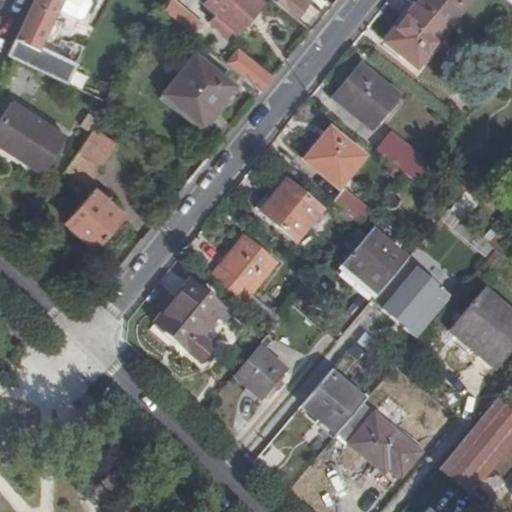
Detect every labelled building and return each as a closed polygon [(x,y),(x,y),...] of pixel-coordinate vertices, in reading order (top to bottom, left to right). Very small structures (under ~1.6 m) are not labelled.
[(35,0),(13,47),(21,51),(26,42),(38,49),(56,14),(63,0),(35,0)] [(87,3),(80,0),(63,0),(56,14),(76,25),(82,23),(89,9),(87,3)] [(261,3),(257,0),(207,0),(204,4),(215,15),(209,21),(228,37),(234,30),(237,32),(261,3)] [(269,0),(290,16),(302,1),(301,0),(269,0)] [(422,0),(417,7),(446,32),(472,0),(422,0)] [(308,6),(302,1),(290,16),(295,21),(308,6)] [(186,21),(169,7),(165,14),(167,16),(181,27),(186,21)] [(415,67),(446,32),(417,7),(387,43),(415,67)] [(174,34),(181,27),(167,16),(158,30),(164,36),(169,30),(174,34)] [(237,50),(227,64),(242,77),(253,63),(237,50)] [(234,88),(195,56),(162,95),(200,127),(234,88)] [(273,79),(253,63),(242,77),(262,93),(273,79)] [(400,95),(365,65),(335,100),(372,129),(400,95)] [(66,137),(13,101),(0,121),(0,139),(17,151),(15,153),(43,172),(66,137)] [(77,129),(89,136),(92,132),(98,123),(87,116),(77,129)] [(113,146),(92,132),(89,136),(76,156),(96,172),(113,146)] [(363,159),(331,133),(306,163),(338,190),(363,159)] [(390,135),(374,153),(403,176),(413,185),(428,166),(390,135)] [(87,184),(96,172),(76,156),(67,170),(87,184)] [(445,197),(454,206),(461,198),(479,176),(470,168),(445,197)] [(324,211),(289,182),(259,220),(293,248),(324,211)] [(121,218),(95,192),(65,222),(94,250),(121,218)] [(340,194),(331,204),(359,228),(369,217),(340,194)] [(459,219),(470,206),(461,198),(454,206),(449,212),(459,219)] [(154,206),(148,213),(158,221),(166,210),(161,205),(157,209),(154,206)] [(144,217),(153,226),(158,221),(148,213),(144,217)] [(454,232),(462,224),(448,213),(441,221),(454,232)] [(511,250),(511,248),(493,234),(488,241),(507,256),(511,250)] [(335,279),(368,305),(403,265),(370,238),(335,279)] [(243,239),(211,279),(243,305),(275,266),(243,239)] [(378,308),(417,338),(452,293),(413,263),(378,308)] [(225,306),(189,277),(152,321),(200,361),(216,343),(204,333),(225,306)] [(511,352),(511,319),(480,293),(452,327),(480,350),(475,358),(495,374),(511,352)] [(446,334),(475,358),(480,350),(452,327),(446,334)] [(319,358),(331,340),(321,333),(308,351),(319,358)] [(288,373),(260,351),(233,382),(260,405),(288,373)] [(301,404),(337,436),(361,407),(362,405),(365,402),(330,372),(301,404)] [(511,441),(511,412),(496,399),(439,469),(469,494),(511,441)] [(361,407),(337,436),(395,484),(419,455),(361,407)]
